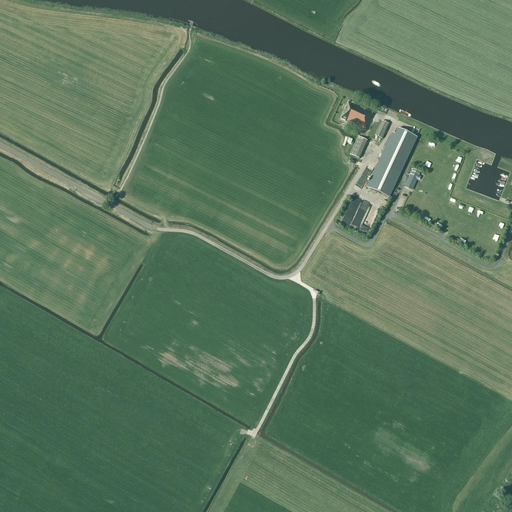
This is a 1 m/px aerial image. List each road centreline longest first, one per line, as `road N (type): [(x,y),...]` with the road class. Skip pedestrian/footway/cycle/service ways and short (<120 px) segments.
road 1 (unclassified): [(0,143),(142,223),(189,231),(275,277),(299,269),(327,224)]
road 2 (track): [(294,273),(314,291),(311,331),(253,436)]
